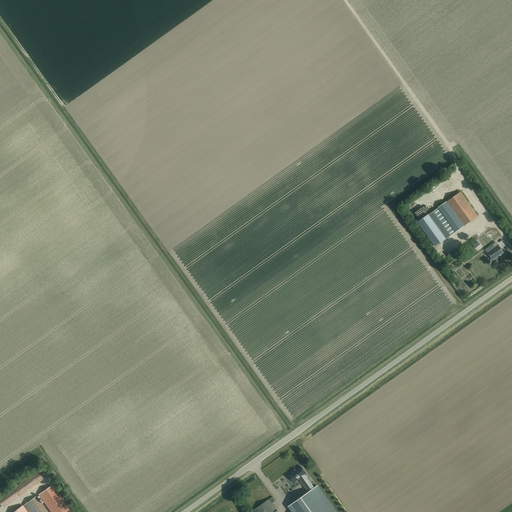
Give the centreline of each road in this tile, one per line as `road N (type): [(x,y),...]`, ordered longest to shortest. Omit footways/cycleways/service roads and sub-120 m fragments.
road 1 (unclassified): [(185,511),(511,279)]
road 2 (track): [(344,0),(511,245)]
